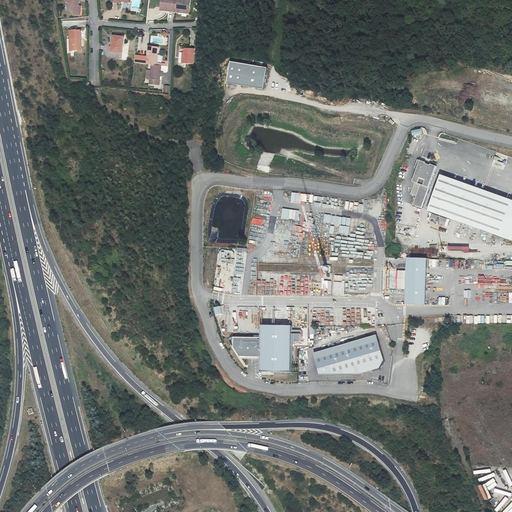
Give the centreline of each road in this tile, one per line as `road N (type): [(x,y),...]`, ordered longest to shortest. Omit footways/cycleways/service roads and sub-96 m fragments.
road 1 (residential): [(397,324),(394,392),(284,392),(241,382),(223,361),(194,290),(202,181),(368,188),(402,128),(422,119),(511,140)]
road 2 (motorway): [(267,511),(240,475),(136,388),(88,330),(50,262),(9,143)]
road 3 (motorway): [(94,511),(9,143)]
road 4 (motorway): [(378,511),(294,460),(215,444),(135,457),(79,485),(48,511)]
road 5 (motorway): [(416,511),(378,453),(333,429),(162,435)]
road 6 (motorway): [(10,238),(76,511)]
road 7 (motorway): [(398,511),(289,446),(228,433),(162,435)]
road 8 (motorway): [(10,238),(19,382),(0,486)]
road 9 (motorway): [(162,435),(84,465),(28,511)]
road 10 (track): [(202,181),(192,144),(155,138),(110,113),(94,93)]
